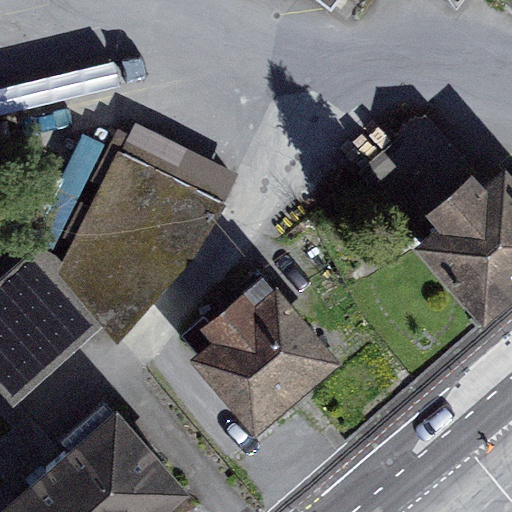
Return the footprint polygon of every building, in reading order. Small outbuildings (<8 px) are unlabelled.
[(313,0),(331,14),(341,0),(313,0)] [(511,0),(476,0),(482,4),(484,0),(499,0),(511,9),(511,0)] [(438,234),(414,254),(484,332),(511,307),(511,181),(503,171),(483,191),(422,119),(374,162),(438,234)] [(117,153),(63,264),(58,273),(104,330),(118,348),(194,260),(228,206),(224,204),(239,175),(136,123),(121,154),(117,153)] [(39,248),(0,282),(0,393),(13,409),(104,330),(58,273),(63,264),(39,248)] [(191,364),(256,440),(341,367),(262,280),(202,333),(213,346),(191,364)] [(116,414),(5,511),(175,511),(191,499),(116,414)]
